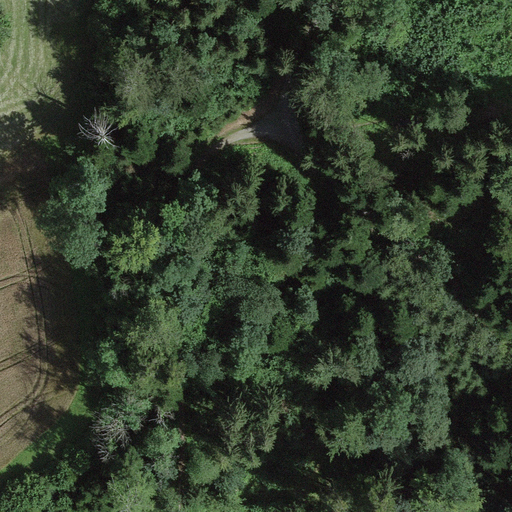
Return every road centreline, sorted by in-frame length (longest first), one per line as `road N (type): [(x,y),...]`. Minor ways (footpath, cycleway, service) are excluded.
road 1 (track): [(511,330),(488,319),(295,139),(250,126),(201,147),(163,222),(179,306),(181,511)]
road 2 (track): [(269,131),(316,0)]
